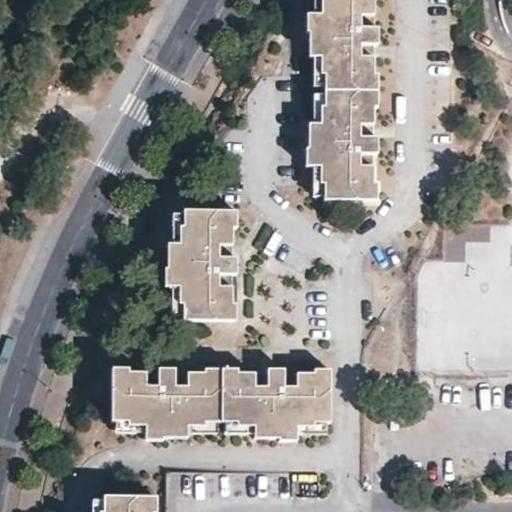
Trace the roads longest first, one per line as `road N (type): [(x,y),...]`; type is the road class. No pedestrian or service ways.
road 1 (residential): [(0,458),(38,327),(69,256),(207,0)]
road 2 (residential): [(344,251),(403,195),(403,0)]
road 3 (residential): [(344,251),(266,202),(266,98),(283,98)]
road 4 (residential): [(344,354),(159,353)]
road 5 (residential): [(342,511),(344,354)]
